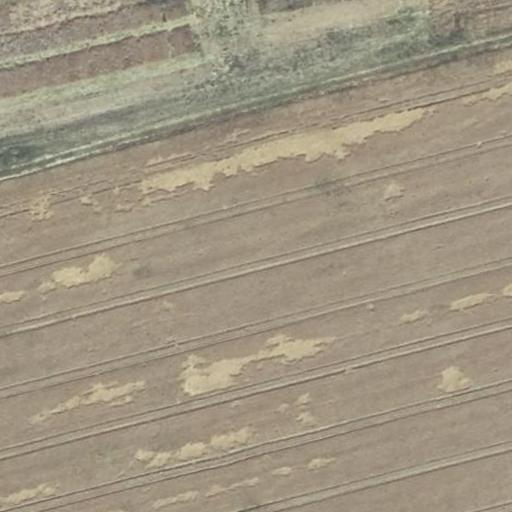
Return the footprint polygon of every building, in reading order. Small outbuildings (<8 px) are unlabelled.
[(490,116),(511,109),(511,63),(478,73),(490,116)] [(392,134),(464,128),(460,84),(388,90),(392,134)] [(255,174),(374,148),(365,105),(245,131),(255,174)] [(504,181),(511,179),(511,133),(494,138),(504,181)] [(226,145),(106,166),(113,209),(233,188),(226,145)] [(406,157),(412,200),(483,191),(477,148),(406,157)] [(381,169),(263,198),(273,240),(391,211),(381,169)] [(60,184),(0,197),(0,243),(70,227),(60,184)] [(242,208),(122,235),(131,276),(251,250),(242,208)] [(491,213),(421,227),(429,269),(499,256),(491,213)] [(289,302),(408,282),(401,240),(282,259),(289,302)] [(0,268),(0,312),(87,289),(76,248),(0,268)] [(258,272),(138,301),(148,343),(268,315),(258,272)] [(436,293),(447,335),(511,318),(511,296),(507,275),(436,293)] [(305,367),(424,348),(417,304),(297,324),(305,367)] [(0,382),(105,357),(94,315),(0,337),(0,382)] [(155,365),(166,409),(286,380),(275,336),(155,365)] [(511,344),(454,358),(464,401),(511,389),(511,344)] [(325,436),(443,408),(433,366),(315,394),(325,436)] [(0,450),(121,423),(112,381),(0,406),(0,450)] [(182,472),(303,446),(294,403),(173,430),(182,472)] [(511,412),(471,421),(480,464),(511,458),(511,412)] [(331,460),(341,501),(460,472),(450,430),(331,460)] [(129,449),(0,474),(0,511),(31,511),(138,491),(129,449)] [(190,496),(194,511),(308,511),(321,509),(310,466),(190,496)] [(511,511),(511,483),(488,490),(494,511),(511,511)] [(403,511),(470,511),(467,496),(403,511)]
